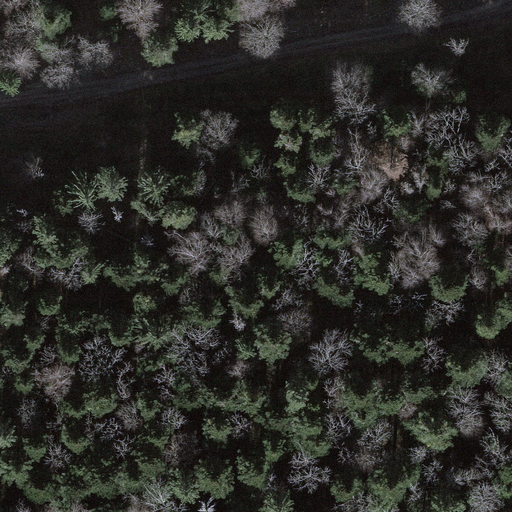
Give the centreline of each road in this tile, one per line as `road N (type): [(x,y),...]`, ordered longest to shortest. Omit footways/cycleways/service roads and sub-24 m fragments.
road 1 (track): [(494,0),(0,97)]
road 2 (track): [(163,0),(62,84)]
